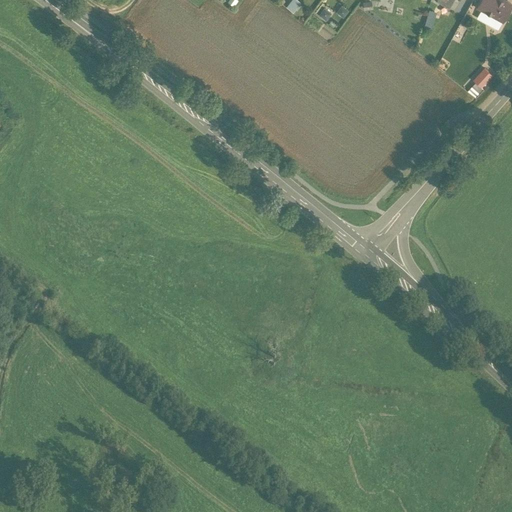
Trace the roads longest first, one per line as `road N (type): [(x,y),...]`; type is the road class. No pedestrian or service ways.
road 1 (tertiary): [(356,248),(43,0)]
road 2 (track): [(0,261),(46,298),(2,365),(0,384)]
road 3 (tertiary): [(410,199),(511,82)]
